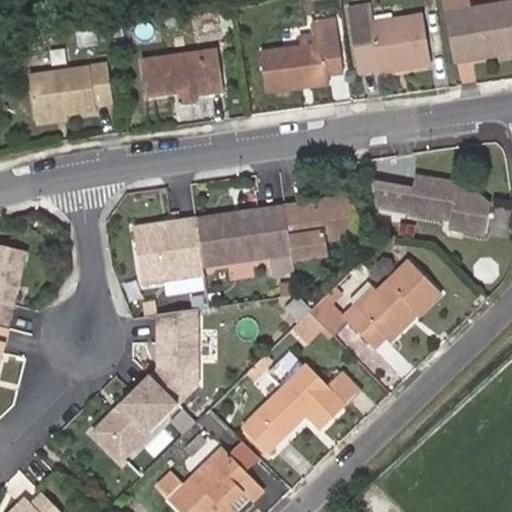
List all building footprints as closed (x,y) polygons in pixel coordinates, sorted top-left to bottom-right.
[(511,54),(511,4),(473,11),(471,0),(451,0),(453,13),(459,63),(511,54)] [(426,17),(374,24),(371,6),(354,8),(363,74),(381,71),(381,74),(433,66),(426,17)] [(317,46),(303,48),(262,53),(267,94),(301,90),(301,82),(330,78),(330,74),(344,73),(339,25),(315,28),(316,32),(316,37),(317,46)] [(302,39),(303,48),(317,46),(316,37),(302,39)] [(219,54),(204,55),(209,89),(178,93),(179,109),(198,107),(197,98),(224,94),(219,54)] [(209,89),(204,55),(140,62),(145,97),(178,93),(209,89)] [(29,78),(34,118),(53,116),(94,111),(94,106),(111,105),(106,68),(29,78)] [(301,82),(301,90),(331,86),(330,78),(301,82)] [(53,116),(34,118),(35,127),(54,125),(53,116)] [(371,188),(375,212),(450,225),(449,234),(485,239),(491,204),(456,198),(457,189),(415,182),(413,195),(371,188)] [(351,200),(282,210),(291,258),(292,261),(324,256),(322,242),(355,237),(351,200)] [(291,258),(282,210),(251,214),(251,219),(231,222),(230,217),(192,222),(198,270),(291,258)] [(192,222),(130,230),(137,286),(199,278),(198,270),(192,222)] [(0,328),(7,330),(25,255),(0,248),(0,328)] [(362,314),(357,309),(344,321),(350,327),(373,352),(384,342),(386,343),(415,315),(420,321),(442,298),(411,266),(378,298),(362,314)] [(374,293),(357,309),(362,314),(378,298),(374,293)] [(294,319),(306,306),(294,295),(282,308),(294,319)] [(323,329),(338,315),(339,314),(335,310),(326,300),(310,315),(323,329)] [(191,310),(152,315),(157,363),(162,362),(163,369),(158,370),(151,377),(178,406),(198,387),(191,310)] [(323,329),(310,315),(294,331),(306,344),(323,329)] [(323,329),(335,341),(350,327),(344,321),(338,315),(323,329)] [(302,414),(307,419),(321,435),(345,411),(346,412),(362,397),(343,377),(326,393),(305,370),(291,355),(268,376),(282,392),(254,419),(244,428),(270,456),(279,446),(301,424),(297,419),(302,414)] [(151,377),(93,432),(121,461),(178,406),(151,377)] [(301,424),(307,419),(302,414),(297,419),(301,424)] [(222,511),(224,511),(230,506),(244,493),(253,504),(265,492),(225,450),(171,501),(181,511),(219,511),(221,511),(222,511)] [(182,487),(174,479),(161,491),(169,499),(182,487)] [(55,511),(40,497),(29,507),(23,501),(10,511),(55,511)]
